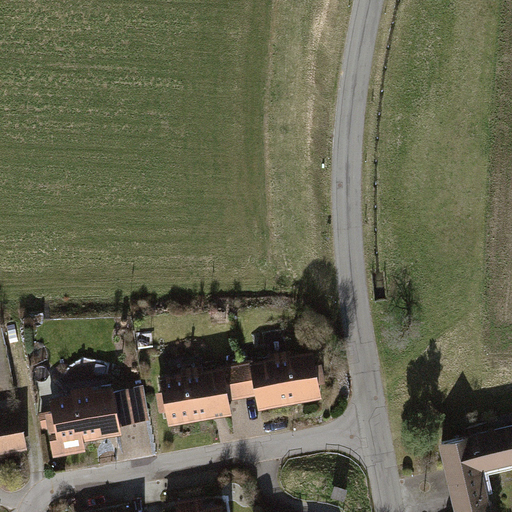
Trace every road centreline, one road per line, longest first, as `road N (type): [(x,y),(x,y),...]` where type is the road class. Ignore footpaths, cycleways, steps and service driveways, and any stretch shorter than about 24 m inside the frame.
road 1 (residential): [(375,426),(347,179),(372,0)]
road 2 (residential): [(375,426),(67,484),(39,495),(32,511)]
